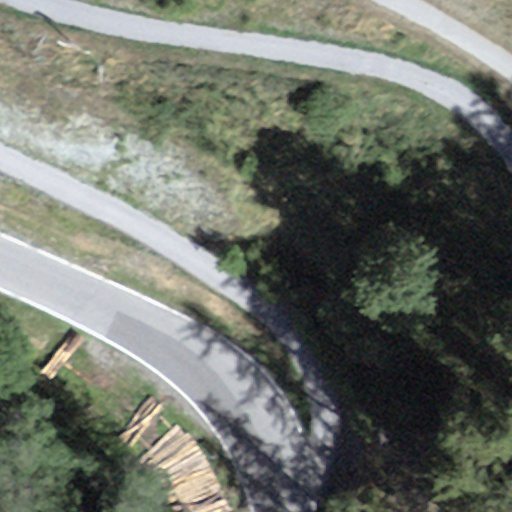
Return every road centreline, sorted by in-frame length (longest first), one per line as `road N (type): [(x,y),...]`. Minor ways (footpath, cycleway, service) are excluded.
road 1 (track): [(299,511),(323,409),(300,346),(281,323),(165,239),(0,156)]
road 2 (track): [(29,0),(143,28),(398,70),(461,100),(511,150)]
road 3 (tertiary): [(0,260),(146,326),(202,362),(265,432),(287,511)]
road 4 (track): [(511,67),(398,0)]
